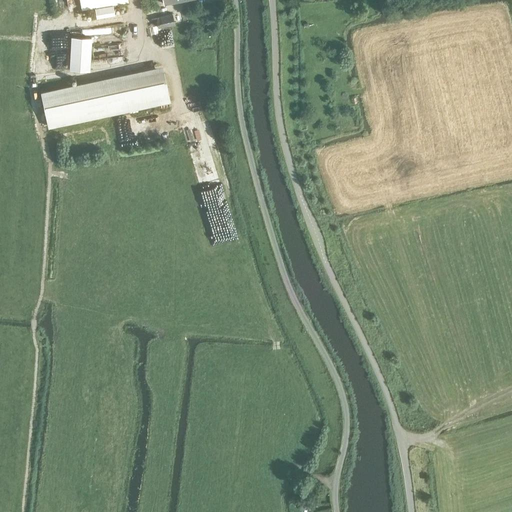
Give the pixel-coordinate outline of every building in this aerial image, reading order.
[(113,4),(128,1),(127,0),(66,0),(69,12),(95,7),(97,17),(115,14),(113,4)] [(151,29),(175,24),(172,13),(149,18),(151,29)] [(102,27),(93,29),(95,39),(104,37),(102,27)] [(89,69),(91,37),(71,36),(69,68),(89,69)] [(48,125),(169,100),(163,72),(42,98),(48,125)] [(303,509),(313,507),(312,499),(301,502),(303,509)]
